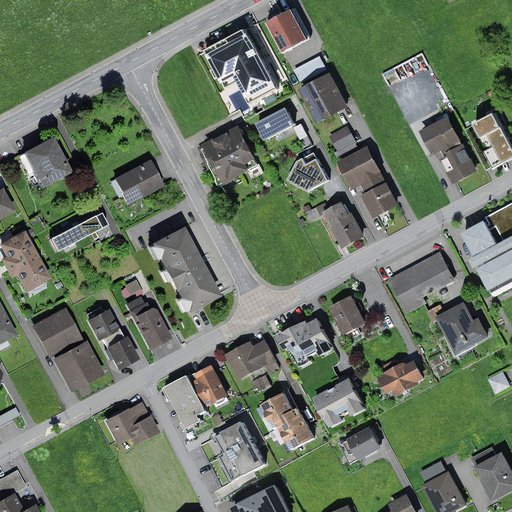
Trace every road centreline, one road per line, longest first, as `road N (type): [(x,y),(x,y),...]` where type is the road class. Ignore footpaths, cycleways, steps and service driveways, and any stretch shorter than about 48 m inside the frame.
road 1 (residential): [(131,61),(265,310)]
road 2 (residential): [(511,178),(265,310)]
road 3 (residential): [(146,375),(0,453)]
road 4 (residential): [(146,375),(215,511)]
road 5 (tertiary): [(131,61),(0,130)]
road 6 (residential): [(265,310),(146,375)]
road 7 (tertiary): [(246,0),(131,61)]
